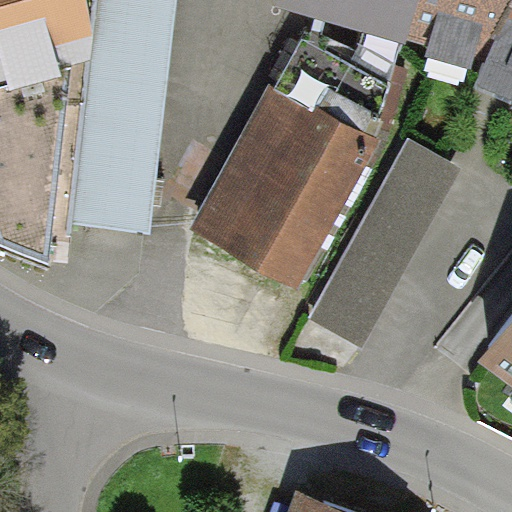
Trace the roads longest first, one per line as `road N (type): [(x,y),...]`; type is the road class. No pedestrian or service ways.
road 1 (tertiary): [(511,486),(250,391),(59,348)]
road 2 (unknown): [(511,230),(441,329),(391,441)]
road 3 (residential): [(59,348),(51,511)]
